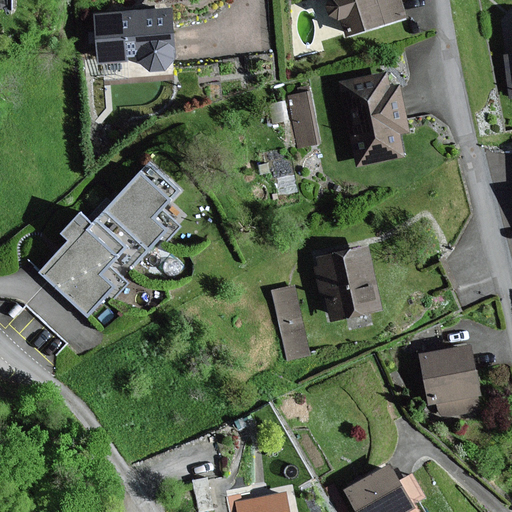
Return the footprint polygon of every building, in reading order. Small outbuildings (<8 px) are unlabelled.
[(336,0),(332,2),(336,16),(342,14),(349,34),(405,16),(400,0),(336,0)] [(173,8),(99,13),(103,60),(145,57),(145,66),(172,64),(171,56),(177,56),(173,8)] [(392,85),(389,72),(341,82),(358,166),(405,156),(401,134),(411,132),(401,84),(392,85)] [(319,143),(310,86),(300,88),(301,94),(290,96),(299,146),(319,143)] [(105,210),(99,217),(144,258),(161,240),(166,244),(183,225),(164,209),(182,190),(151,161),(118,196),(110,205),(105,210)] [(126,277),(144,258),(99,217),(96,220),(84,209),(62,232),(70,239),(59,251),(40,271),(61,290),(89,316),(110,294),(115,299),(131,282),(126,277)] [(321,265),(315,266),(321,293),(327,292),(333,319),(382,308),(368,246),(319,257),(321,265)] [(313,349),(294,281),(272,287),(290,355),(313,349)] [(474,344),(422,354),(431,404),(439,403),(441,416),(481,409),(479,396),(483,396),(474,344)] [(403,478),(394,462),(346,487),(359,511),(406,511),(418,506),(416,501),(426,496),(413,473),(403,478)] [(240,494),(228,497),(231,511),(291,511),(290,506),(287,491),(242,500),(240,494)]
